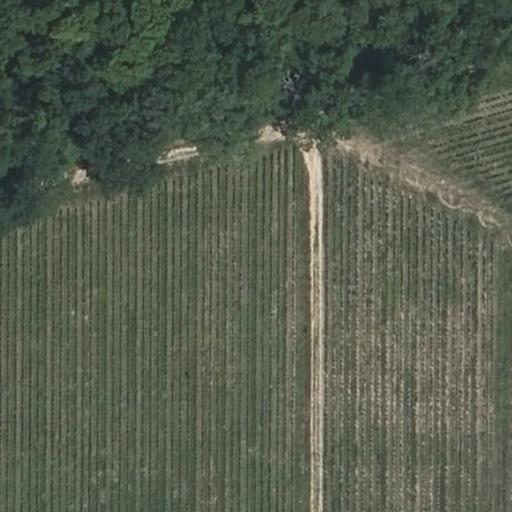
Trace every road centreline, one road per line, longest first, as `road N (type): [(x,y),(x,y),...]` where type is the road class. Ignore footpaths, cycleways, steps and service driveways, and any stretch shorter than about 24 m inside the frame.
road 1 (track): [(0,196),(511,60)]
road 2 (track): [(317,112),(317,511)]
road 3 (track): [(317,112),(511,213)]
